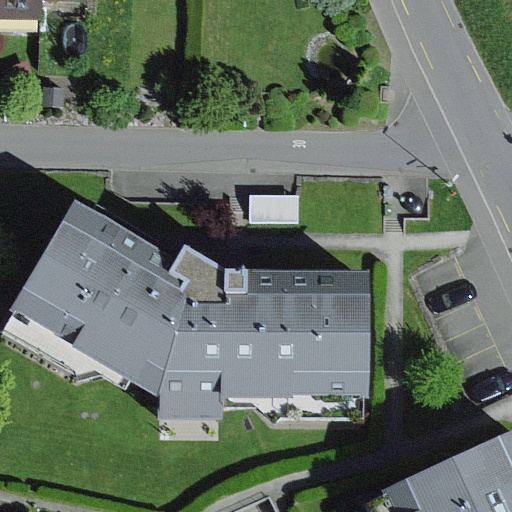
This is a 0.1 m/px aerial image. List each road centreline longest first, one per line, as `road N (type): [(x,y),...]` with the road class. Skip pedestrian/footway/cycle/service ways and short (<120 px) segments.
road 1 (residential): [(490,145),(446,153),(0,151)]
road 2 (residential): [(490,145),(421,0)]
